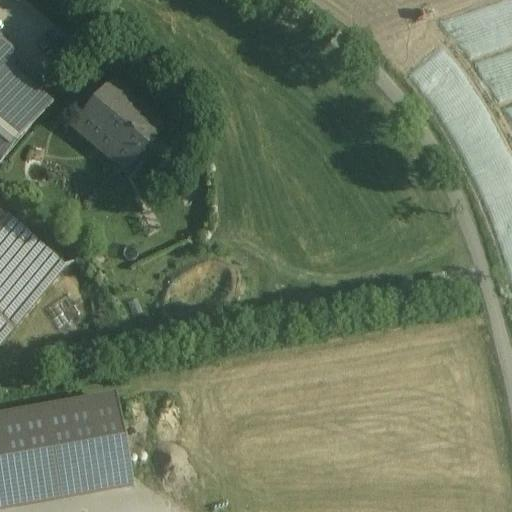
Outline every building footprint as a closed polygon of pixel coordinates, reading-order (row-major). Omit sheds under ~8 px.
[(0,185),(59,117),(12,75),(22,63),(0,43),(0,145),(8,152),(0,161),(0,185)] [(137,117),(107,91),(72,134),(124,177),(160,133),(138,115),(137,117)] [(0,326),(53,264),(0,219),(0,326)] [(448,274),(429,278),(432,291),(450,287),(448,274)] [(110,399),(0,419),(0,499),(124,476),(110,399)]
